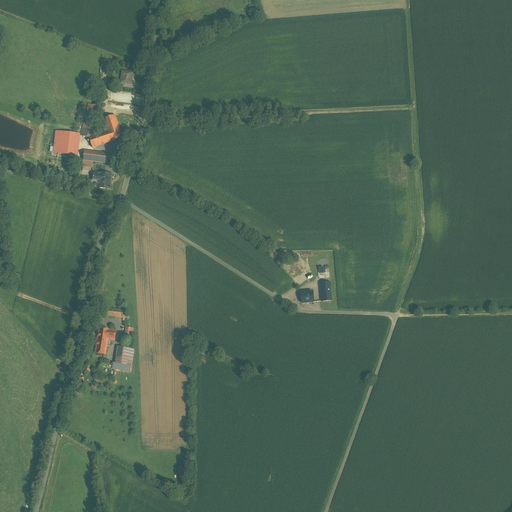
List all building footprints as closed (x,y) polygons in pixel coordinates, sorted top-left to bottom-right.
[(133,74),(122,73),(122,79),(123,79),(122,84),(121,83),(121,84),(131,85),(133,74)] [(89,105),(86,116),(81,136),(89,138),(92,137),(99,107),(89,105)] [(103,130),(104,133),(92,137),(89,138),(93,149),(111,142),(123,138),(115,116),(103,120),(106,129),(103,130)] [(64,134),(57,133),(54,153),(62,154),(64,134)] [(115,155),(84,152),(83,161),(114,165),(115,155)] [(112,175),(100,173),(100,174),(94,173),(93,181),(96,182),(96,180),(100,181),(99,188),(110,190),(112,175)] [(330,283),(320,284),(322,302),(332,301),(330,283)] [(313,293),(301,294),(302,304),(314,303),(313,293)] [(123,311),(102,309),(101,316),(122,319),(122,318),(123,314),(123,311)] [(110,330),(99,328),(98,338),(97,338),(96,342),(97,342),(97,344),(96,353),(105,355),(108,340),(115,341),(116,331),(109,330),(110,330)] [(134,329),(127,328),(126,336),(129,336),(132,337),(134,329)] [(127,349),(118,348),(116,365),(114,364),(113,368),(126,371),(127,366),(131,367),(133,356),(132,356),(133,350),(130,350),(132,337),(129,336),(127,349)]
